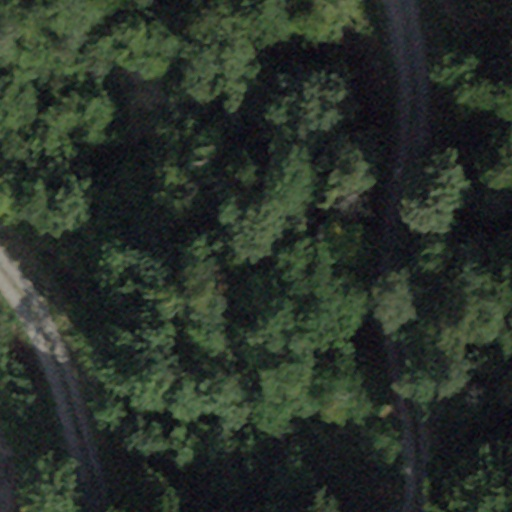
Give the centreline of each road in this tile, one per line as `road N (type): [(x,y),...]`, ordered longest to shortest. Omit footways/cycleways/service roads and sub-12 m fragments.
road 1 (track): [(386,0),(389,511)]
road 2 (track): [(97,511),(63,409),(0,335)]
